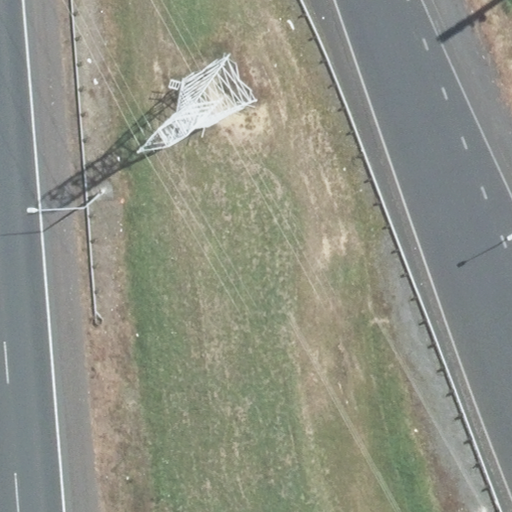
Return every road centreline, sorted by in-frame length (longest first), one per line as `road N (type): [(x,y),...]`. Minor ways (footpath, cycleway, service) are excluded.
road 1 (motorway): [(198,0),(310,511)]
road 2 (motorway): [(89,511),(0,95)]
road 3 (motorway): [(375,0),(511,343)]
road 4 (motorway): [(0,214),(24,511)]
